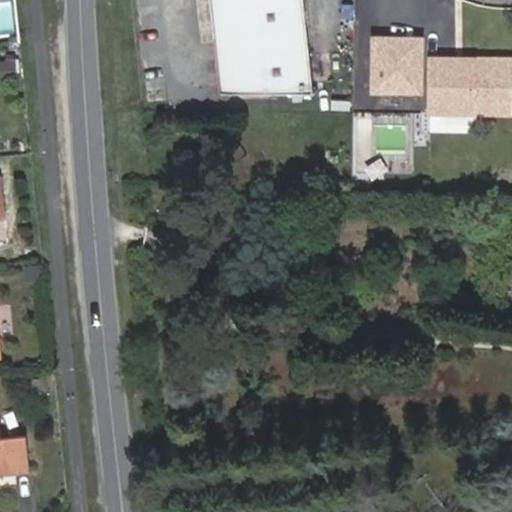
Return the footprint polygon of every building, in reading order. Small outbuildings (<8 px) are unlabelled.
[(300,0),(208,0),(217,90),(309,91),(300,0)] [(416,38),(369,38),(369,91),(416,91),(416,38)] [(15,58),(5,59),(6,77),(16,77),(15,58)] [(508,58),(426,59),(426,112),(507,112),(508,58)] [(27,260),(43,259),(42,247),(26,249),(27,260)] [(47,380),(33,381),(34,392),(48,390),(47,380)] [(0,437),(0,477),(29,474),(26,436),(0,439),(0,437)]
